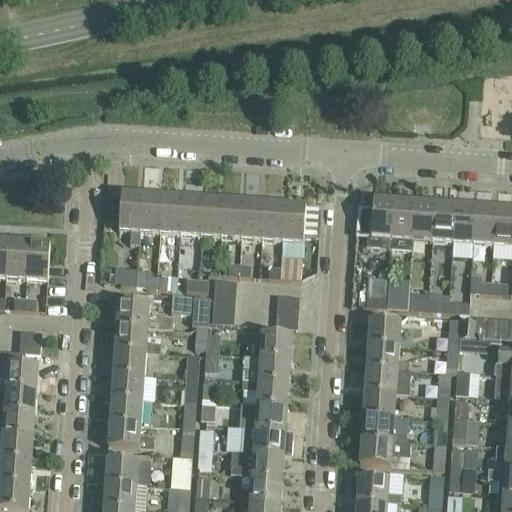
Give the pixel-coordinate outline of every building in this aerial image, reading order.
[(130,247),(139,248),(142,198),(122,196),(119,234),(131,235),(130,247)] [(142,198),(139,248),(140,236),(160,237),(163,199),(142,198)] [(160,237),(181,239),(183,201),(163,199),(160,237)] [(181,239),(201,240),(204,202),(183,201),(181,239)] [(224,203),(204,202),(201,240),(222,241),(224,203)] [(222,241),(242,243),(245,205),(224,203),(222,241)] [(391,252),(395,204),(374,203),(371,241),(367,240),(367,251),(381,252),(391,252)] [(415,206),(395,204),(391,252),(411,254),(411,243),(413,243),(415,206)] [(242,243),(263,244),(265,206),(245,205),(242,243)] [(263,244),(283,246),(286,208),(265,206),(263,244)] [(415,206),(413,243),(433,245),(436,207),(415,206)] [(456,209),(436,207),(433,245),(453,246),(456,209)] [(307,209),(286,208),(283,246),(304,247),(307,209)] [(453,246),(474,248),(476,210),(456,209),(453,246)] [(497,211),(476,210),(474,248),(494,249),(497,211)] [(511,212),(497,211),(494,249),(511,250),(511,212)] [(9,244),(0,243),(0,281),(7,282),(9,244)] [(7,282),(27,283),(30,246),(9,244),(7,282)] [(51,247),(30,246),(27,283),(48,285),(51,247)] [(282,262),(281,272),(281,283),(301,285),(303,263),(282,262)] [(239,280),(239,267),(229,267),(228,279),(239,280)] [(250,268),(239,267),(239,280),(249,280),(250,268)] [(269,282),(281,283),(281,272),(270,271),(269,282)] [(136,291),(138,273),(131,273),(116,272),(115,286),(121,287),(121,290),(136,291)] [(136,291),(157,292),(158,280),(148,280),(148,274),(138,273),(136,291)] [(199,282),(198,295),(208,295),(209,277),(199,276),(199,282)] [(491,298),(492,287),(481,286),(481,278),(471,278),(470,297),(480,298),(491,298)] [(158,280),(157,292),(167,292),(168,281),(158,280)] [(387,312),(388,295),(389,283),(389,282),(368,281),(367,299),(366,311),(387,312)] [(198,295),(199,282),(187,282),(186,294),(198,295)] [(389,283),(388,295),(387,312),(397,313),(408,314),(409,302),(409,296),(409,284),(389,283)] [(214,294),(236,296),(237,285),(215,284),(214,294)] [(503,288),(492,287),(491,298),(502,299),(503,288)] [(213,305),(235,307),(236,296),(214,294),(213,305)] [(428,315),(429,304),(428,304),(429,298),(409,296),(409,302),(408,314),(428,315)] [(172,299),(171,317),(193,319),(194,301),(172,299)] [(278,299),(277,310),(298,312),(299,301),(278,299)] [(193,319),(192,329),(197,330),(208,330),(208,326),(210,306),(210,302),(194,301),(193,319)] [(25,314),(26,303),(15,302),(14,314),(25,314)] [(26,303),(25,314),(36,315),(37,303),(26,303)] [(429,304),(428,315),(448,317),(449,305),(429,304)] [(213,316),(234,317),(235,307),(213,305),(213,316)] [(449,305),(448,317),(459,318),(460,306),(449,305)] [(117,331),(148,333),(148,332),(173,334),(174,321),(161,320),(161,318),(152,317),(151,319),(148,319),(149,308),(119,306),(117,331)] [(297,322),(298,312),(277,310),(276,321),(297,322)] [(212,326),(226,327),(233,328),(234,317),(213,316),(212,326)] [(477,320),(476,325),(475,342),(486,343),(487,321),(477,320)] [(275,331),(292,333),(297,333),(297,322),(276,321),(275,331)] [(486,343),(497,343),(498,322),(487,321),(486,343)] [(509,323),(498,322),(497,343),(499,344),(507,344),(509,323)] [(370,323),(368,349),(399,351),(401,326),(370,323)] [(460,351),(460,341),(461,324),(449,323),(447,350),(460,351)] [(476,325),(461,324),(460,341),(475,342),(476,325)] [(244,360),(291,364),(292,339),(292,333),(275,331),(244,329),(242,346),(244,347),(242,360),(244,360)] [(208,330),(197,330),(195,353),(206,354),(208,338),(208,330)] [(115,354),(149,357),(160,357),(161,347),(147,347),(148,333),(117,331),(115,354)] [(20,335),(19,346),(41,347),(42,337),(20,335)] [(206,354),(206,358),(218,359),(219,359),(220,339),(208,338),(206,354)] [(460,351),(459,353),(474,354),(475,342),(460,341),(460,351)] [(511,344),(507,344),(499,344),(499,348),(499,354),(497,354),(497,367),(511,367),(510,380),(511,380),(511,344)] [(41,358),(41,347),(19,346),(18,356),(26,357),(41,358)] [(398,365),(399,351),(368,349),(367,374),(410,377),(410,375),(408,375),(408,365),(398,365)] [(447,350),(445,377),(451,378),(457,378),(457,375),(458,375),(459,353),(460,351),(447,350)] [(149,357),(115,354),(114,378),(144,380),(146,357),(149,357)] [(25,368),(26,357),(18,356),(0,355),(0,391),(37,394),(39,369),(25,368)] [(206,360),(205,375),(218,376),(219,359),(206,358),(206,360)] [(188,359),(186,383),(197,384),(198,359),(188,359)] [(244,360),(243,384),(289,387),(291,364),(244,360)] [(410,377),(367,374),(365,397),(396,399),(396,397),(409,398),(410,377)] [(458,375),(457,375),(457,378),(455,399),(469,400),(470,376),(458,375)] [(451,378),(445,377),(439,376),(437,402),(449,402),(451,378)] [(142,405),(144,380),(114,378),(112,402),(142,405)] [(511,380),(510,380),(496,379),(495,402),(501,402),(501,403),(511,404),(511,380)] [(197,384),(186,383),(184,407),(195,408),(197,384)] [(289,387),(243,384),(242,393),(257,394),(256,409),(287,411),(289,387)] [(202,406),(216,407),(217,387),(203,386),(202,406)] [(37,394),(0,391),(0,416),(35,419),(37,394)] [(394,422),(396,399),(365,397),(363,420),(394,422)] [(142,405),(112,402),(110,427),(141,429),(142,405)] [(448,426),(449,402),(437,402),(436,425),(448,426)] [(508,412),(507,428),(511,427),(511,404),(501,403),(500,412),(508,412)] [(455,404),(454,423),(466,423),(468,405),(455,404)] [(214,425),(216,407),(202,406),(201,424),(214,425)] [(193,432),(195,408),(184,407),(182,432),(193,432)] [(287,411),(256,409),(245,408),(243,432),(255,433),(286,435),(287,411)] [(0,440),(1,441),(34,443),(35,419),(0,416),(0,440)] [(363,420),(362,443),(410,447),(411,447),(406,446),(408,423),(394,422),(363,420)] [(479,424),(466,423),(454,423),(452,442),(452,447),(478,448),(479,424)] [(448,426),(436,425),(434,449),(446,450),(448,426)] [(140,440),(141,429),(110,427),(108,451),(139,453),(153,454),(154,441),(140,440)] [(182,432),(180,462),(191,463),(193,432),(182,432)] [(243,456),(284,459),(292,459),(293,445),(285,444),(286,435),(255,433),(243,432),(241,456),(243,456)] [(200,433),(199,453),(212,454),(212,451),(216,452),(217,440),(213,440),(213,434),(200,433)] [(1,441),(0,455),(0,463),(32,466),(34,443),(1,441)] [(410,461),(410,447),(362,443),(360,468),(391,471),(391,460),(410,461)] [(444,474),(446,450),(434,449),(432,473),(444,474)] [(495,473),(504,474),(504,475),(511,475),(511,451),(506,451),(497,450),(495,473)] [(451,452),(450,471),(463,472),(465,453),(451,452)] [(212,454),(199,453),(198,470),(211,471),(212,454)] [(242,480),(282,483),(284,459),(243,456),(242,478),(242,480)] [(173,461),(172,477),(190,479),(191,463),(180,462),(173,461)] [(32,466),(0,463),(0,487),(30,490),(32,466)] [(108,463),(106,487),(136,489),(138,465),(108,463)] [(463,472),(450,471),(448,495),(462,496),(463,472)] [(504,484),(503,498),(503,499),(511,499),(511,475),(504,475),(504,474),(495,473),(488,473),(487,483),(504,484)] [(358,496),(357,505),(400,508),(402,499),(388,497),(390,476),(364,474),(363,481),(351,480),(350,495),(358,496)] [(428,510),(441,511),(444,480),(430,479),(428,510)] [(281,506),(282,483),(242,480),(241,489),(251,490),(250,504),(281,506)] [(197,481),(196,500),(208,501),(210,482),(197,481)] [(0,511),(28,511),(30,490),(0,487),(0,511)] [(112,511),(134,511),(136,489),(106,487),(104,511),(112,511)] [(187,511),(189,493),(178,492),(168,491),(166,511),(187,511)] [(502,508),(501,511),(511,511),(511,499),(503,499),(503,498),(497,498),(496,507),(502,508)] [(207,511),(208,501),(196,500),(194,511),(207,511)] [(447,500),(446,511),(460,511),(461,501),(447,500)]
